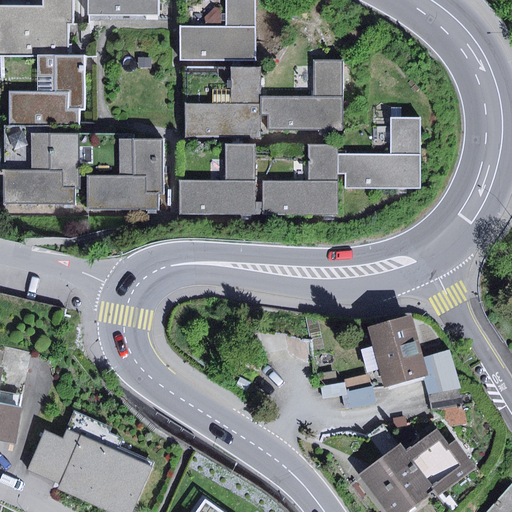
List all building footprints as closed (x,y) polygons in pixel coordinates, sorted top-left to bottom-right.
[(74,0),(43,0),(44,8),(0,8),(0,54),(37,55),(67,55),(67,24),(74,24),(74,0)] [(88,0),(88,15),(159,15),(158,0),(88,0)] [(180,27),(181,60),(255,60),(254,0),(225,0),(225,27),(180,27)] [(9,93),(10,125),(34,125),(34,134),(78,134),(78,110),(84,110),(84,55),(67,55),(37,55),(37,93),(9,93)] [(269,129),(342,130),(342,61),(314,61),(314,97),(259,97),(259,115),(269,115),(269,129)] [(184,138),(259,138),(259,115),(259,97),(259,68),(231,68),(231,104),(184,104),(184,138)] [(337,174),(346,174),(346,188),(401,188),(420,188),(420,117),(390,117),(390,154),(337,154),(337,174)] [(3,205),(75,205),(75,187),(78,187),(78,134),(34,134),(30,133),(30,170),(3,170),(3,205)] [(87,211),(158,211),(158,193),(164,193),(164,139),(117,139),(117,176),(87,176),(87,211)] [(179,215),(256,215),(256,145),(226,145),(226,181),(179,181),(179,215)] [(264,182),(264,216),(337,215),(337,174),(337,145),(308,145),(308,182),(264,182)] [(0,321),(50,333),(56,305),(0,291),(0,321)] [(382,387),(426,375),(421,358),(409,314),(365,325),(382,387)] [(431,394),(459,389),(462,388),(450,350),(421,358),(426,375),(431,394)] [(0,440),(13,443),(20,407),(0,403),(0,370),(1,367),(0,366),(0,440)] [(371,375),(346,380),(351,408),(376,403),(371,375)] [(324,397),(347,395),(347,384),(323,386),(324,397)] [(431,394),(428,395),(431,410),(462,404),(459,389),(431,394)] [(383,456),(399,444),(383,423),(367,436),(383,456)] [(436,428),(405,451),(435,491),(439,497),(477,469),(456,441),(449,446),(436,428)] [(59,483),(79,436),(65,430),(62,439),(44,431),(27,469),(59,483)] [(129,511),(149,467),(79,436),(59,483),(55,490),(105,511),(129,511)] [(383,456),(357,474),(384,511),(406,511),(435,491),(405,451),(399,444),(383,456)] [(511,511),(511,484),(487,511),(511,511)] [(220,511),(204,501),(195,511),(220,511)]
